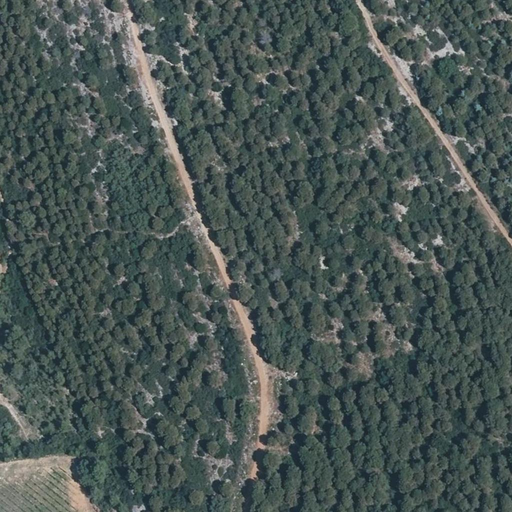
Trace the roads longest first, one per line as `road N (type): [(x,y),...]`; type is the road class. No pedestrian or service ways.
road 1 (track): [(129,0),(138,58),(251,335),(261,426),(246,511)]
road 2 (track): [(356,0),(375,41),(511,244)]
